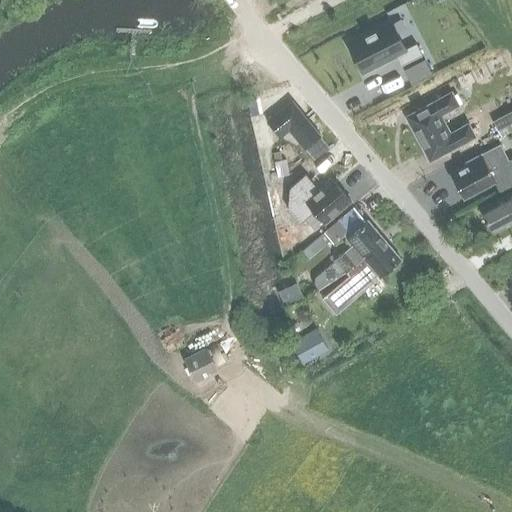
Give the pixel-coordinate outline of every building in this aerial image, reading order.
[(390,21),(346,44),(361,72),(395,55),(401,66),(421,55),(415,44),(404,49),(390,21)] [(411,85),(431,74),(423,59),(403,70),(411,85)] [(417,139),(443,123),(439,115),(457,105),(450,92),(408,115),(411,122),(408,124),(417,139)] [(279,137),(288,130),(303,149),(320,136),(292,100),(290,101),(266,121),(279,137)] [(489,118),(483,107),(470,114),(476,125),(489,118)] [(511,107),(492,117),(500,134),(511,127),(511,107)] [(449,133),(443,123),(417,139),(425,154),(428,152),(431,159),(474,136),(467,124),(449,133)] [(490,171),(507,162),(498,145),(481,154),(480,154),(462,164),(464,166),(451,174),(455,181),(453,182),(455,185),(454,188),(460,194),(462,198),(494,180),(490,171)] [(511,184),(511,160),(491,171),(501,190),(511,184)] [(322,222),(349,199),(331,179),(305,201),(302,197),(288,209),(297,220),(310,208),(322,222)] [(492,233),(511,222),(511,191),(479,208),(492,233)] [(334,260),(345,272),(383,240),(366,220),(345,238),(351,246),(334,260)] [(336,221),(323,233),(332,244),(346,233),(336,221)] [(378,278),(400,259),(383,240),(345,272),(347,274),(320,297),(321,298),(326,293),(338,307),(369,280),(366,277),(367,276),(366,274),(372,270),(378,278)] [(296,283),(278,291),(284,304),(302,296),(296,283)] [(316,331),(291,344),(301,363),(326,350),(316,331)] [(194,382),(216,371),(205,348),(183,358),(194,382)]
